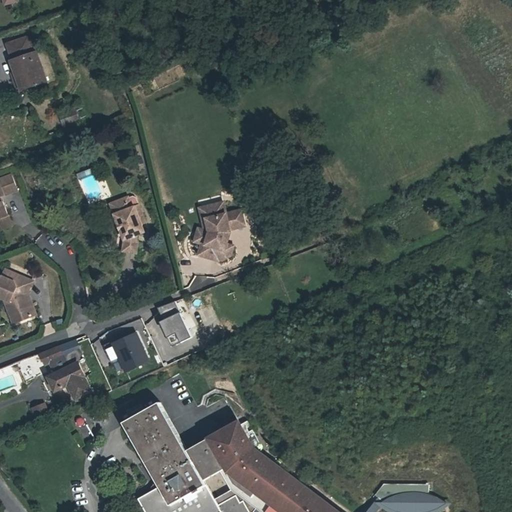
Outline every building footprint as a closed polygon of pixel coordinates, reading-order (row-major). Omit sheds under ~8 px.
[(13,66),(31,60),(24,43),(7,49),(13,66)] [(11,67),(18,85),(12,87),(16,97),(42,87),(31,60),(13,66),(11,67)] [(5,69),(12,87),(18,85),(11,67),(5,69)] [(61,131),(76,125),(73,115),(71,115),(57,121),(61,131)] [(92,166),(76,172),(87,202),(103,197),(92,166)] [(0,220),(4,218),(0,208),(0,199),(14,193),(7,179),(0,181),(0,220)] [(113,219),(128,213),(123,203),(108,209),(113,219)] [(227,239),(225,233),(231,231),(230,229),(246,224),(242,209),(226,213),(222,204),(207,210),(211,221),(208,222),(213,235),(211,247),(207,247),(205,259),(225,262),(225,261),(229,261),(236,256),(238,246),(231,245),(232,239),(227,239)] [(128,213),(113,219),(123,242),(143,236),(139,227),(143,225),(137,210),(128,213)] [(211,221),(207,210),(200,212),(208,234),(201,233),(199,246),(207,247),(211,247),(213,235),(208,222),(211,221)] [(0,220),(0,231),(9,227),(4,218),(0,220)] [(143,236),(123,242),(123,243),(122,253),(136,257),(138,247),(135,239),(144,236),(143,236)] [(31,323),(28,309),(25,310),(23,296),(28,282),(8,274),(4,282),(0,280),(0,300),(2,301),(9,304),(12,326),(31,323)] [(25,310),(28,309),(26,296),(31,283),(28,282),(23,296),(25,310)] [(196,334),(177,300),(158,308),(166,320),(162,323),(169,336),(173,334),(178,345),(196,334)] [(7,327),(12,326),(9,304),(2,301),(7,327)] [(119,338),(106,343),(113,362),(122,360),(128,371),(156,358),(142,329),(119,338)] [(75,398),(91,391),(79,364),(87,360),(78,341),(42,354),(47,365),(53,362),(59,373),(50,377),(56,391),(69,385),(75,398)] [(32,407),(36,419),(48,415),(44,403),(32,407)] [(256,450),(242,426),(240,423),(189,452),(162,405),(154,408),(124,425),(161,488),(139,502),(145,511),(223,511),(238,504),(242,502),(242,501),(244,500),(249,493),(273,511),(339,511),(261,454),(256,450)] [(249,423),(242,426),(256,450),(261,454),(264,449),(249,423)] [(367,508),(372,511),(380,502),(387,507),(398,511),(406,511),(414,511),(420,511),(425,510),(425,494),(425,483),(381,482),(373,494),(376,496),(367,508)] [(251,511),(255,507),(261,511),(273,511),(249,493),(244,500),(242,501),(242,502),(247,511),(251,511)] [(425,494),(425,510),(435,507),(443,502),(434,496),(425,494)] [(247,511),(242,502),(238,504),(223,511),(247,511)]
